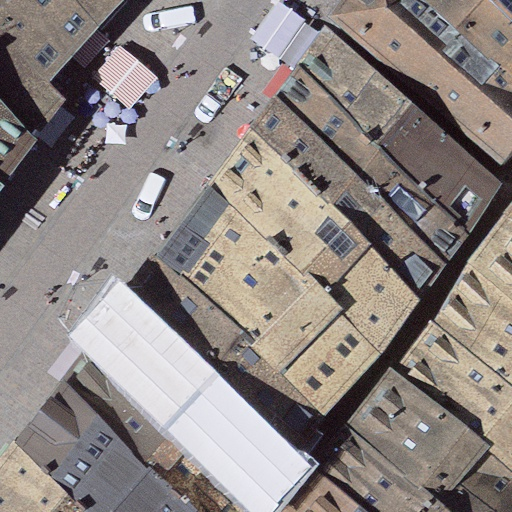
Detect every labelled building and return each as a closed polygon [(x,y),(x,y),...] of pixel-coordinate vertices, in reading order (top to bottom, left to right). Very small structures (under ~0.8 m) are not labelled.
[(145,0),(0,0),(0,41),(66,97),(92,66),(145,0)] [(511,132),(358,0),(321,0),(310,15),(289,44),(487,221),(511,187),(511,132)] [(511,14),(496,0),(406,0),(511,89),(511,14)] [(511,0),(496,0),(511,14),(511,0)] [(66,97),(0,41),(0,89),(66,144),(87,117),(66,97)] [(249,91),(454,266),(487,221),(289,44),(261,78),(249,91)] [(0,173),(27,198),(66,144),(0,89),(0,173)] [(213,136),(422,313),(454,266),(249,91),(213,136)] [(173,190),(387,360),(422,313),(213,136),(181,179),(173,190)] [(0,219),(7,225),(16,212),(27,198),(0,173),(0,219)] [(130,249),(340,422),(387,360),(173,190),(165,199),(130,249)] [(101,292),(306,466),(340,422),(130,249),(101,292)] [(511,254),(451,331),(511,384),(511,254)] [(69,334),(264,511),(270,511),(306,466),(101,292),(69,334)] [(417,377),(511,452),(511,384),(451,331),(417,377)] [(42,372),(198,511),(264,511),(69,334),(42,372)] [(19,400),(0,425),(0,429),(91,511),(198,511),(42,372),(19,400)] [(335,483),(372,511),(511,511),(511,452),(417,377),(382,424),(335,483)] [(0,511),(91,511),(0,429),(0,511)] [(311,511),(372,511),(335,483),(311,511)]
